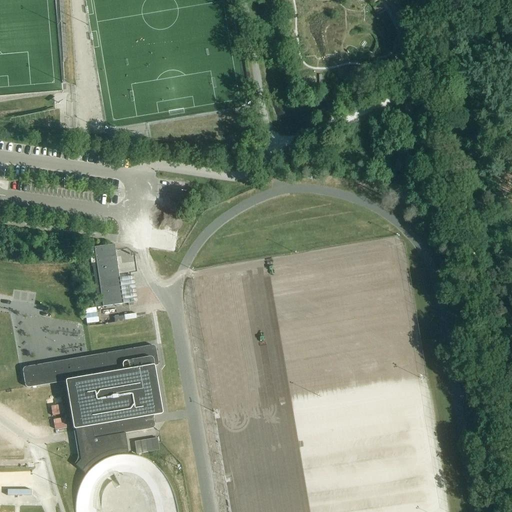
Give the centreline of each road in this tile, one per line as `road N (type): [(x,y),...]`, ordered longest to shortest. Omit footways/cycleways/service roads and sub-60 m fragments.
road 1 (unknown): [(209,511),(172,305),(191,251),(213,227),(282,191),(337,190),(412,232),(442,316)]
road 2 (unclassified): [(0,157),(140,177),(151,164),(246,174),(264,154),(266,133),(244,0)]
road 3 (track): [(264,154),(442,76)]
